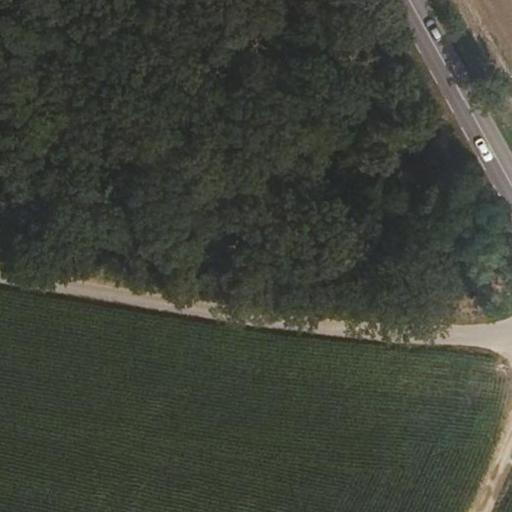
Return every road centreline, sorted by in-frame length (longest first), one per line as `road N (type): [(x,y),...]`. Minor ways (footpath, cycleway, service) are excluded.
road 1 (unclassified): [(0,269),(357,330),(511,333)]
road 2 (primary): [(409,0),(511,184)]
